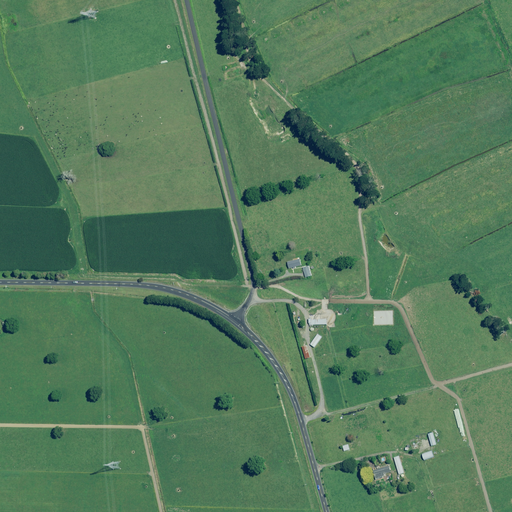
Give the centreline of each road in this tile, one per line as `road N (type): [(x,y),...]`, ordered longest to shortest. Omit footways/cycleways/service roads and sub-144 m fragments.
road 1 (unclassified): [(187,0),(253,285),(233,321)]
road 2 (tertiary): [(0,282),(161,288),(233,321)]
road 3 (tertiary): [(233,321),(268,353),(288,386),(326,511)]
